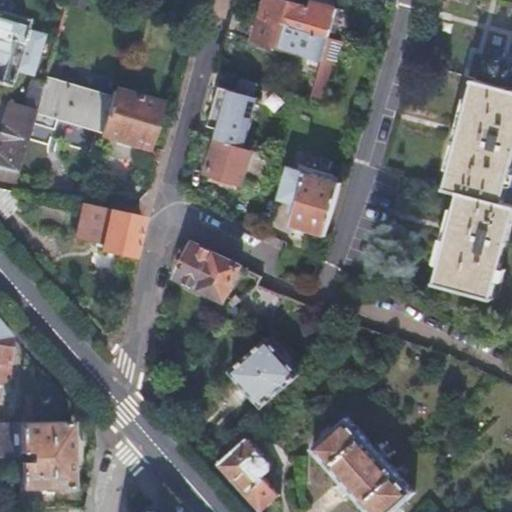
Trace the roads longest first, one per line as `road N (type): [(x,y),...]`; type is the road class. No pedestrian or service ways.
road 1 (residential): [(407,0),(357,183),(341,282),(511,368)]
road 2 (residential): [(163,219),(223,0)]
road 3 (residential): [(116,405),(163,219)]
road 4 (secondary): [(0,273),(116,405)]
